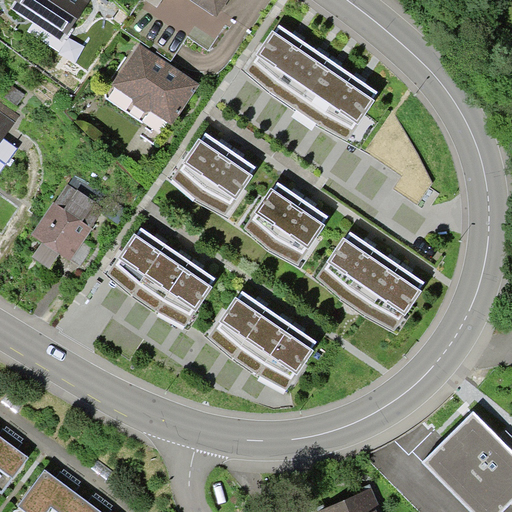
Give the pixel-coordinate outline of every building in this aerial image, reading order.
[(90,0),(15,0),(10,7),(63,41),(90,0)] [(228,0),(191,0),(217,17),(228,0)] [(258,55),(255,61),(253,60),(246,71),(270,92),(296,110),(320,126),(347,140),(359,123),(375,100),(373,98),(378,92),(279,25),(275,31),(272,29),(256,54),(258,55)] [(200,84),(140,43),(111,84),(133,99),(132,104),(145,111),(152,111),(171,125),(200,84)] [(0,142),(19,117),(0,103),(0,142)] [(201,140),(199,138),(172,178),(196,200),(225,215),(253,175),(251,173),(256,167),(206,133),(201,140)] [(42,242),(32,256),(49,268),(60,252),(80,266),(92,248),(83,242),(93,228),(92,228),(101,214),(110,199),(74,176),(68,185),(67,184),(54,202),(53,202),(31,234),(42,242)] [(273,189),(271,187),(244,228),(269,250),(298,266),(325,224),(323,223),(328,216),(278,182),(273,189)] [(110,199),(101,214),(117,223),(126,209),(110,199)] [(216,278),(141,227),(136,234),(135,233),(107,272),(131,294),(157,312),(185,327),(213,287),(211,285),(216,278)] [(424,282),(350,231),(345,238),(344,237),(316,277),(341,298),(365,315),(395,331),(422,291),(420,289),(424,282)] [(317,341),(242,290),(238,297),(236,296),(208,336),(233,358),(258,375),(287,390),(314,350),(312,349),(317,341)] [(499,437),(474,411),(422,462),(471,511),(501,511),(511,501),(511,450),(510,448),(504,442),(499,437)] [(0,492),(2,494),(29,457),(18,449),(23,443),(3,428),(0,432),(0,492)] [(511,436),(506,430),(499,437),(504,442),(510,448),(511,446),(511,436)] [(56,477),(45,469),(18,505),(26,511),(110,511),(112,510),(93,495),(88,501),(76,492),(80,486),(61,471),(56,477)] [(382,511),(372,488),(317,511),(382,511)]
